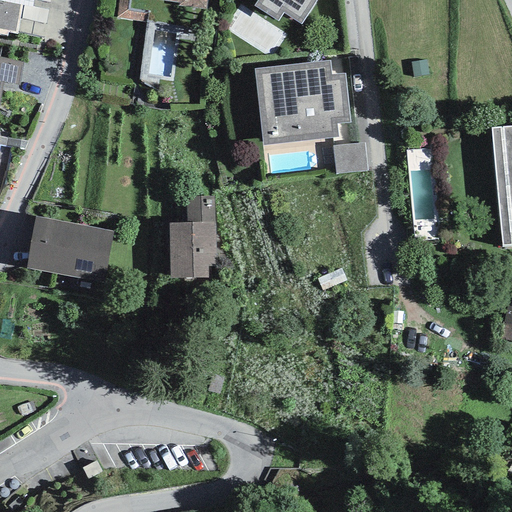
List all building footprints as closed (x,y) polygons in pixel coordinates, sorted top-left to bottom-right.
[(206,0),(155,0),(179,3),(179,6),(205,10),(206,0)] [(258,0),(254,6),(278,22),(283,13),(301,25),(316,0),(258,0)] [(0,35),(6,36),(7,32),(17,33),(22,5),(0,1),(0,35)] [(23,62),(0,58),(0,92),(2,82),(19,85),(23,62)] [(329,61),(254,70),(263,146),(339,137),(337,124),(350,122),(345,74),(331,76),(329,61)] [(511,124),(491,127),(502,248),(511,246),(511,124)] [(364,142),(332,146),(335,174),(367,170),(364,142)] [(214,196),(184,197),(185,223),(168,224),(170,279),(208,279),(208,267),(216,267),(214,196)] [(113,231),(36,217),(26,268),(103,283),(113,231)] [(511,299),(507,298),(498,338),(511,341),(511,299)]
